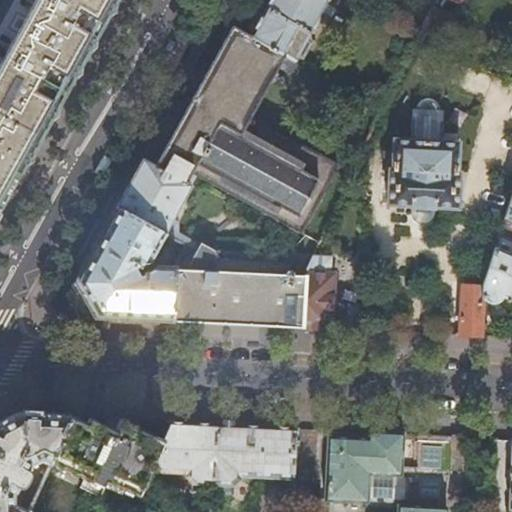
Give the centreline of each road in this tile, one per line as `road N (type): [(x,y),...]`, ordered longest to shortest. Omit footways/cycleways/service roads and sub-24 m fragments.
road 1 (tertiary): [(0,361),(511,389)]
road 2 (residential): [(0,327),(181,0)]
